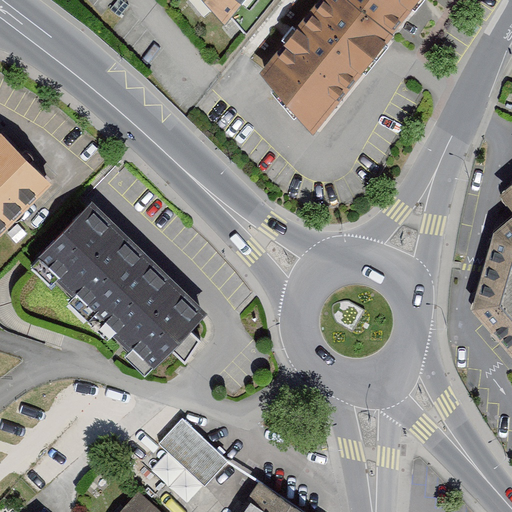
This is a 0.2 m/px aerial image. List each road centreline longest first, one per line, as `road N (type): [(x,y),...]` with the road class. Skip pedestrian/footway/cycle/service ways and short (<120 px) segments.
road 1 (secondary): [(0,8),(202,179)]
road 2 (secondary): [(202,179),(299,318)]
road 3 (secondary): [(477,467),(415,318)]
road 4 (secondary): [(337,257),(202,179)]
road 5 (residential): [(414,298),(445,150)]
road 6 (residential): [(445,150),(511,16)]
road 7 (tertiary): [(328,370),(342,398),(365,511)]
road 8 (residential): [(445,150),(351,254)]
